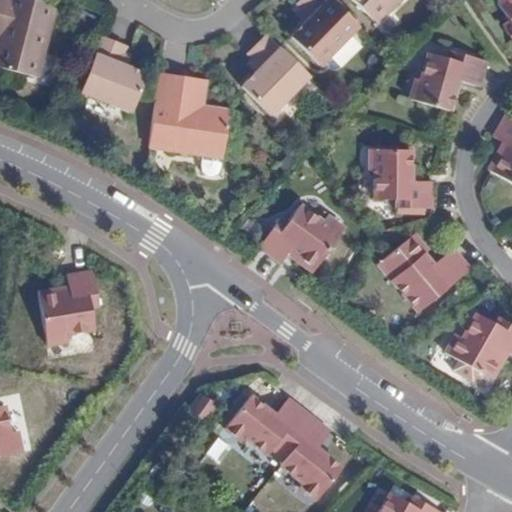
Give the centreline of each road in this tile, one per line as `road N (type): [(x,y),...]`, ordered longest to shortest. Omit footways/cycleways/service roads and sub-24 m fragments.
road 1 (residential): [(185,276),(217,275),(356,388),(495,475)]
road 2 (residential): [(67,511),(184,346),(193,314),(185,276)]
road 3 (residential): [(0,157),(152,237),(185,276)]
road 4 (residential): [(511,88),(468,157),(469,203),(511,272)]
road 5 (residential): [(112,0),(190,32),(215,25),(242,0)]
